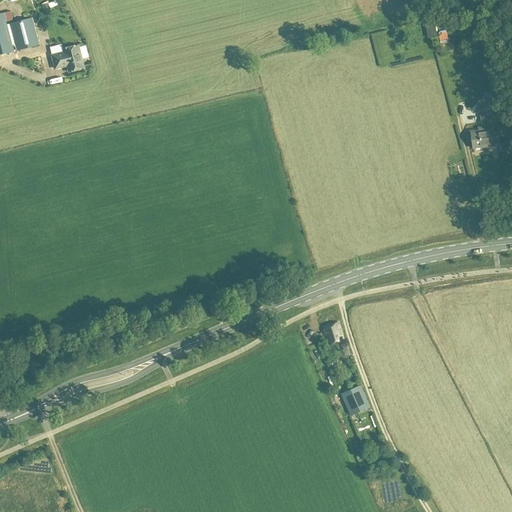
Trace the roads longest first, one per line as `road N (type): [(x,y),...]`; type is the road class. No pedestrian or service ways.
road 1 (secondary): [(0,421),(333,283)]
road 2 (unclassified): [(432,511),(381,426),(333,283)]
road 3 (secondary): [(333,283),(445,251),(511,244)]
